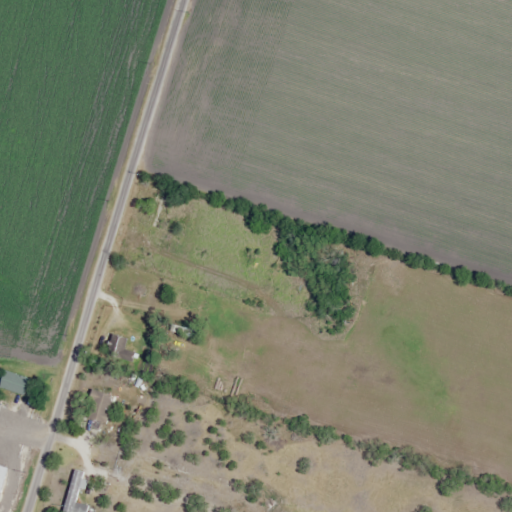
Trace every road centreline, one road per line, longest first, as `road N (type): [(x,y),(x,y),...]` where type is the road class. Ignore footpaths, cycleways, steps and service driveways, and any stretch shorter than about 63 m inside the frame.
road 1 (track): [(31,511),(184,0)]
road 2 (residential): [(281,511),(53,440)]
